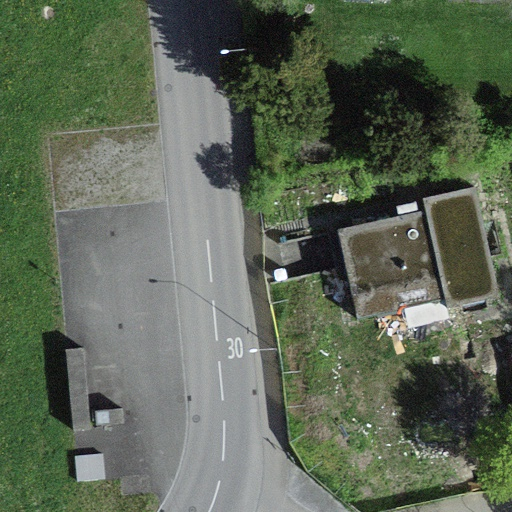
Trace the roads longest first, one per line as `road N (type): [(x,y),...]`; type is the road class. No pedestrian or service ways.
road 1 (residential): [(185,0),(224,421),(220,479),(208,511)]
road 2 (secondary): [(18,511),(0,338)]
